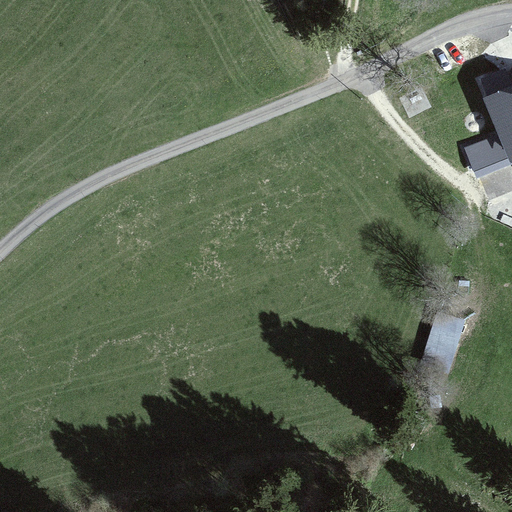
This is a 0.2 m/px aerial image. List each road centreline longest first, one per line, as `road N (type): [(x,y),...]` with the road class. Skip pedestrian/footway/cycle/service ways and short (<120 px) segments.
road 1 (unclassified): [(511,23),(55,202),(0,259)]
road 2 (track): [(511,186),(466,193),(352,83),(358,0)]
